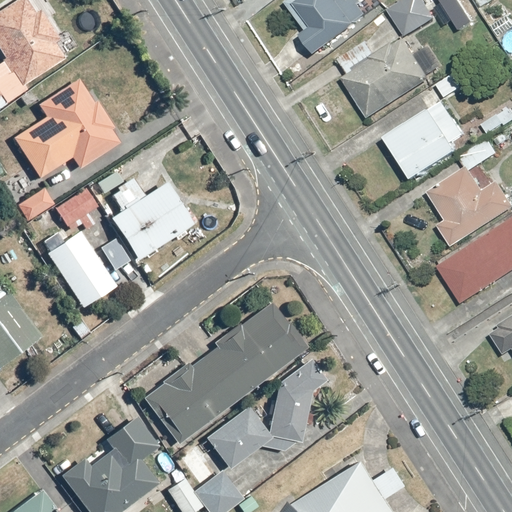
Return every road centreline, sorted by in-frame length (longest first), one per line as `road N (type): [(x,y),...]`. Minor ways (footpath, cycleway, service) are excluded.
road 1 (residential): [(0,439),(308,209)]
road 2 (secondary): [(308,209),(500,511)]
road 3 (secondary): [(175,0),(308,209)]
